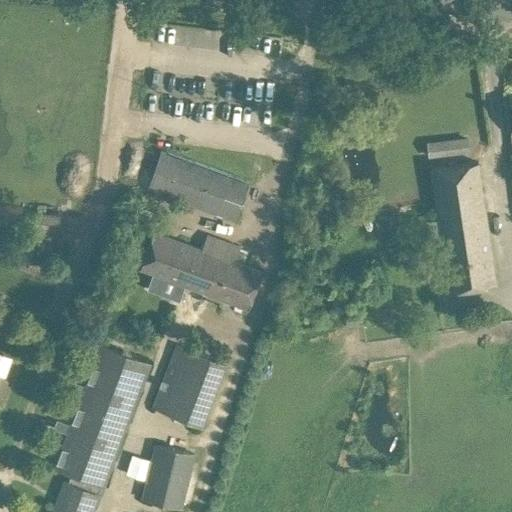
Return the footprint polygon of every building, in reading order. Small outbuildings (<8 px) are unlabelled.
[(154,25),(153,40),(190,41),(190,27),(154,25)] [(259,35),(259,53),(278,54),(279,36),(259,35)] [(445,155),(470,152),(469,135),(443,138),(445,155)] [(236,220),(248,186),(249,184),(160,151),(147,187),(236,220)] [(431,167),(450,290),(496,285),(478,162),(431,167)] [(140,267),(194,287),(212,236),(207,234),(202,249),(154,231),(140,267)] [(235,261),(240,246),(212,236),(194,287),(249,307),(262,271),(235,261)] [(224,362),(205,355),(178,344),(155,405),(201,423),(224,362)] [(97,493),(101,485),(103,486),(149,363),(102,345),(56,468),(71,474),(68,482),(63,480),(51,511),(95,511),(102,495),(97,493)] [(180,505),(193,453),(157,445),(145,497),(180,505)]
